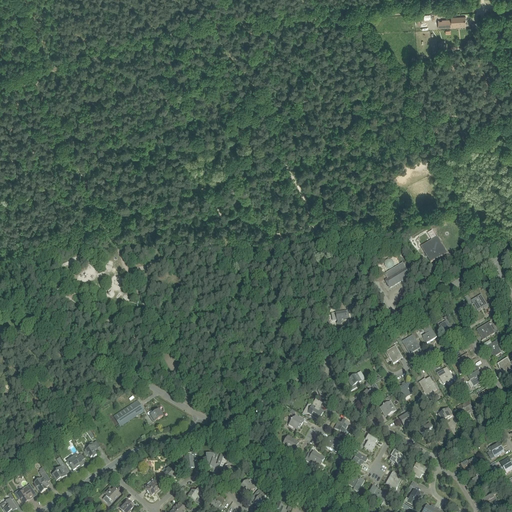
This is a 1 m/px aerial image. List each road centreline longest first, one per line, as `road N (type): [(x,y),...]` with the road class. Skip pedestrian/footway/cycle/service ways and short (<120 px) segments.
road 1 (track): [(38,78),(193,411)]
road 2 (unclassified): [(196,413),(0,301)]
road 3 (unclassified): [(366,338),(491,261)]
road 4 (unclassified): [(196,413),(223,427),(321,366)]
road 5 (residential): [(366,338),(390,377),(466,332)]
road 6 (residential): [(247,511),(204,476),(151,510)]
